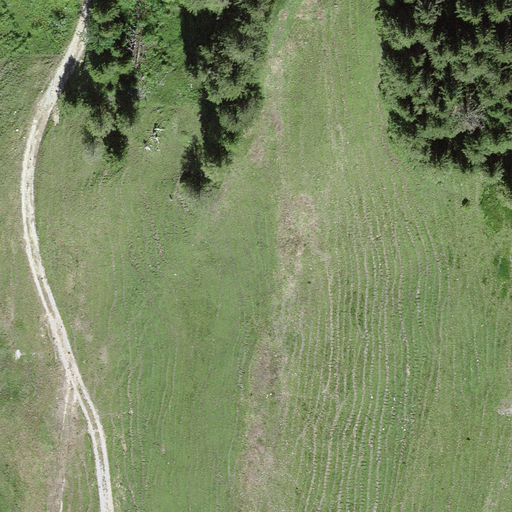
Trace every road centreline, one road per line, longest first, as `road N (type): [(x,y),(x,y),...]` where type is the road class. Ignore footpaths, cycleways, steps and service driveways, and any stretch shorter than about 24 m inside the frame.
road 1 (track): [(97,0),(42,114),(27,168),(29,239),(100,441),(107,511)]
road 2 (track): [(72,375),(56,511)]
